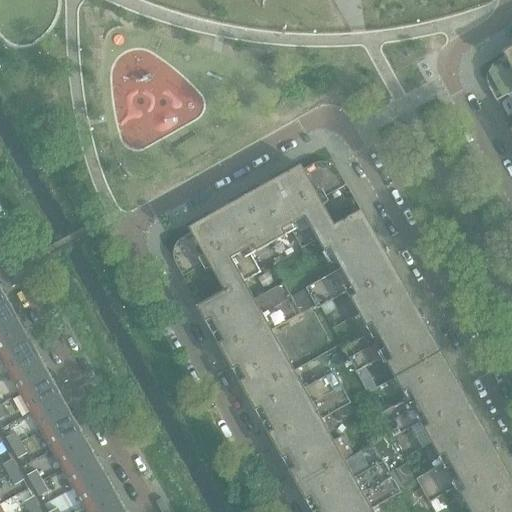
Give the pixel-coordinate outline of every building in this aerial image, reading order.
[(511,48),(504,53),(506,57),(496,62),(497,64),(491,67),(486,82),(490,88),(489,89),(496,102),(511,92),(511,48)] [(319,200),(346,186),(339,173),(338,173),(334,167),(319,163),(313,166),(313,165),(303,171),(301,167),(282,177),(282,178),(246,199),(271,244),(287,236),(283,230),(290,226),(303,250),(319,241),(317,237),(334,226),(319,200)] [(271,244),(246,199),(209,219),(209,218),(190,229),(192,233),(183,238),(183,239),(177,243),(173,258),(176,264),(175,264),(183,278),(209,263),(225,291),(225,292),(243,282),(260,272),(247,249),(254,246),(258,252),(271,244)] [(405,289),(389,260),(362,211),(334,226),(317,237),(319,241),(325,251),(330,248),(341,268),(304,289),(317,309),(319,307),(324,317),(337,310),(332,301),(353,289),(356,295),(351,298),(360,314),(405,289)] [(284,323),(301,314),(287,289),(284,283),(273,289),(253,300),(247,289),(243,282),(225,292),(225,291),(197,308),(206,324),(212,320),(219,331),(213,334),(214,337),(220,334),(225,342),(230,351),(223,354),(233,372),(239,368),(246,380),(239,383),(248,398),(294,372),(308,364),(284,323)] [(0,307),(9,302),(0,286),(0,307)] [(442,354),(426,326),(405,289),(360,314),(367,327),(372,324),(376,330),(343,349),(355,373),(390,354),(393,360),(387,363),(396,379),(442,354)] [(0,332),(19,321),(9,302),(0,307),(0,332)] [(0,356),(30,340),(19,321),(0,332),(0,356)] [(40,359),(30,340),(0,356),(0,359),(9,376),(40,359)] [(478,418),(463,392),(442,354),(396,379),(404,393),(410,390),(413,396),(379,414),(393,438),(427,420),(430,426),(425,429),(432,443),(478,418)] [(51,378),(40,359),(9,376),(20,395),(51,378)] [(333,442),(320,420),(332,414),(338,423),(356,413),(351,403),(351,404),(333,373),(304,389),(294,372),(248,398),(256,413),(262,409),(269,420),(263,423),(264,426),(270,423),(280,440),(273,443),(283,461),(289,457),(296,469),(289,472),(298,487),(344,461),(359,453),(348,433),(333,442)] [(61,397),(51,378),(20,395),(30,414),(61,397)] [(72,416),(61,397),(30,414),(41,433),(72,416)] [(82,434),(72,416),(41,433),(51,452),(82,434)] [(511,486),(511,479),(499,455),(478,418),(432,443),(440,458),(446,455),(450,461),(416,479),(430,503),(448,493),(458,511),(465,511),(470,510),(511,486)] [(21,444),(15,434),(6,439),(12,449),(21,444)] [(93,453),(82,434),(51,452),(62,471),(93,453)] [(26,455),(21,444),(12,449),(18,460),(26,455)] [(103,472),(93,453),(62,471),(72,490),(103,472)] [(17,471),(11,460),(3,465),(8,476),(17,471)] [(372,511),(371,510),(401,493),(384,462),(354,479),(344,461),(298,487),(306,502),(312,499),(319,510),(315,511),(372,511)] [(23,481),(17,471),(8,476),(14,486),(23,481)] [(42,482),(36,471),(27,476),(33,487),(42,482)] [(114,491),(103,472),(72,490),(83,508),(114,491)] [(48,492),(42,482),(33,487),(39,497),(48,492)] [(511,511),(511,486),(470,510),(471,511),(511,511)] [(120,511),(125,510),(114,491),(83,508),(85,511),(120,511)] [(31,511),(38,508),(32,498),(24,503),(28,511),(31,511)]
